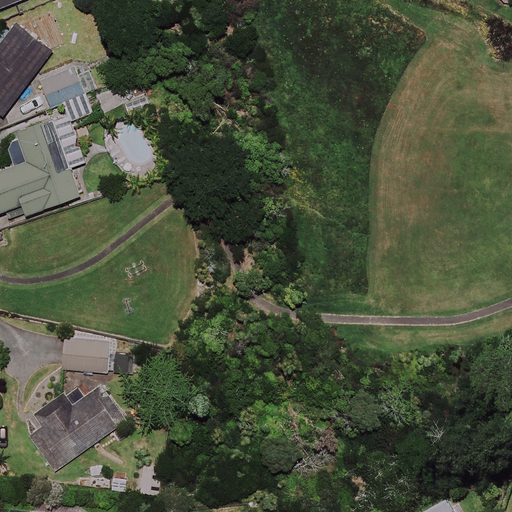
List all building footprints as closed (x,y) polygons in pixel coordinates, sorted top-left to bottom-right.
[(0,112),(3,115),(50,52),(15,26),(11,31),(0,22),(0,112)] [(93,112),(73,66),(37,81),(49,108),(62,102),(71,122),(93,112)] [(135,100),(128,83),(95,96),(103,114),(135,100)] [(66,119),(51,124),(50,121),(16,133),(27,163),(0,172),(0,210),(21,203),(25,214),(76,197),(66,169),(81,164),(66,119)] [(109,339),(63,335),(60,369),(107,372),(109,339)] [(125,420),(101,386),(72,407),(63,394),(35,414),(42,424),(30,433),(55,470),(125,420)] [(161,467),(142,466),(139,494),(159,496),(161,467)] [(88,473),(87,490),(126,492),(127,476),(88,473)] [(457,511),(451,496),(415,511),(457,511)]
